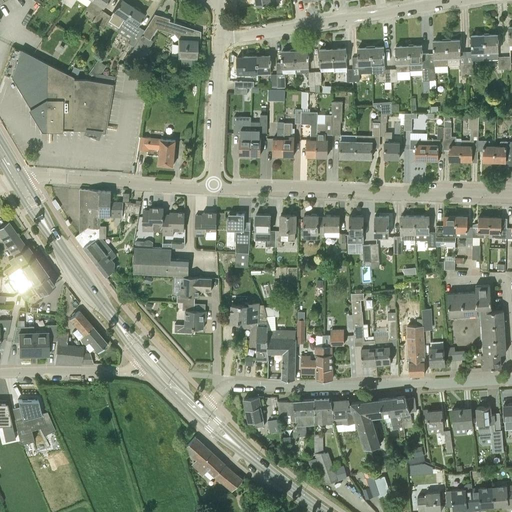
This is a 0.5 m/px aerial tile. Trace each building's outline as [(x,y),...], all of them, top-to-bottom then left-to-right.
[(107,0),(90,0),(87,6),(85,8),(96,15),(92,21),(98,24),(106,13),(102,10),(107,0)] [(106,13),(98,24),(103,28),(105,23),(117,31),(133,6),(123,0),(119,0),(110,16),(106,13)] [(137,25),(144,14),(133,6),(117,31),(130,39),(128,42),(134,46),(144,29),(137,25)] [(134,46),(126,58),(137,66),(153,41),(150,39),(154,31),(155,31),(157,29),(178,35),(177,56),(196,57),(197,42),(200,42),(200,30),(199,32),(187,31),(187,27),(169,21),(169,19),(154,14),(144,29),(134,46)] [(498,69),(505,69),(505,56),(498,56),(498,51),(498,42),(498,39),(497,39),(497,34),(484,35),(485,59),(498,59),(498,69)] [(472,59),(485,59),(484,35),(471,35),(472,59)] [(428,53),(429,80),(435,79),(435,65),(448,65),(447,40),(434,41),(434,46),(433,46),(433,49),(434,49),(434,53),(428,53)] [(461,74),(467,74),(466,62),(460,62),(460,48),(460,45),(459,40),(447,40),(448,65),(460,64),(461,74)] [(422,45),(409,46),(410,70),(423,69),(423,80),(429,80),(428,53),(423,53),(423,50),(422,50),(422,45)] [(410,70),(409,46),(396,46),(397,69),(391,69),(391,81),(397,81),(397,71),(410,70)] [(359,73),(372,72),(371,47),(358,48),(358,53),(357,53),(357,56),(358,56),(359,68),(352,68),(353,81),(360,81),(359,73)] [(385,81),(391,81),(391,69),(385,69),(384,55),(385,55),(385,52),(384,52),(384,47),(371,47),(372,72),(385,72),(385,81)] [(333,65),(346,65),(346,56),(347,56),(347,53),(346,54),(346,48),(333,49),(333,65)] [(333,49),(320,49),(320,66),(333,65),(333,49)] [(11,78),(42,129),(84,129),(84,132),(85,132),(86,129),(92,130),(89,139),(94,140),(97,131),(105,132),(111,83),(85,79),(73,79),(74,77),(55,68),(46,63),(21,50),(11,78)] [(295,67),(295,50),(282,51),(282,56),(281,56),(281,59),(282,59),(282,62),(277,62),(277,74),(277,86),(286,86),(285,73),(283,73),(283,68),(295,67)] [(308,50),(295,50),(295,67),(295,72),(308,72),(308,50)] [(271,63),(271,61),(270,61),(270,55),(257,56),(258,73),(270,72),(270,63),(271,63)] [(244,56),(245,73),(258,73),(257,56),(244,56)] [(94,74),(100,74),(105,66),(97,61),(87,75),(88,76),(90,77),(94,74)] [(79,69),(73,67),(70,73),(76,76),(79,69)] [(268,100),(284,100),(284,89),(268,88),(268,100)] [(332,101),(332,114),(332,134),(340,134),(341,121),(342,121),(343,101),(332,101)] [(381,102),(381,111),(381,114),(387,114),(392,114),(392,111),(392,104),(392,102),(381,102)] [(306,156),(316,156),(317,122),(318,111),(301,111),(301,122),(301,123),(309,123),(311,124),(310,139),(306,139),(306,156)] [(461,145),(461,160),(472,160),(472,150),(478,150),(478,140),(479,114),(469,113),(469,128),(471,128),(470,139),(461,139),(461,145)] [(326,134),(332,134),(332,114),(325,114),(325,122),(317,122),(316,156),(327,156),(327,139),(326,139),(326,134)] [(261,138),(260,138),(260,132),(267,132),(267,120),(267,115),(261,115),(261,120),(261,122),(251,122),(250,154),(261,155),(261,138)] [(239,154),(250,154),(251,122),(241,121),(241,116),(234,116),(234,133),(240,133),(240,137),(239,154)] [(278,128),(277,128),(277,138),(273,138),(273,155),(283,155),(284,121),(278,121),(278,128)] [(284,121),(283,155),(294,155),(294,135),(292,135),(292,122),(285,122),(285,121),(284,121)] [(427,139),(427,159),(438,159),(438,149),(444,149),(444,126),(438,126),(437,139),(433,139),(433,138),(427,138),(427,139)] [(461,160),(461,145),(455,145),(455,141),(456,141),(456,136),(451,135),(451,126),(444,126),(444,149),(449,149),(449,159),(461,160)] [(355,157),(356,141),(356,134),(341,134),(340,140),(340,157),(355,157)] [(392,135),(386,135),(385,135),(385,141),(384,158),(399,158),(400,142),(392,142),(392,135)] [(173,165),(176,140),(161,139),(161,138),(150,136),(150,137),(142,136),(140,136),(139,143),(138,148),(148,150),(149,147),(160,149),(158,164),(173,165)] [(427,159),(427,139),(410,138),(410,149),(415,149),(415,159),(427,159)] [(478,140),(478,150),(483,151),(483,160),(494,161),(494,146),(489,146),(489,140),(478,140)] [(371,158),(372,141),(356,141),(355,157),(371,157),(371,158)] [(494,146),(494,161),(506,161),(506,151),(511,152),(511,141),(501,141),(501,146),(494,146)] [(75,236),(83,246),(95,237),(97,237),(97,227),(98,215),(98,214),(97,214),(99,190),(80,188),(80,233),(75,236)] [(111,191),(99,190),(97,214),(98,214),(98,215),(122,216),(122,211),(123,202),(110,202),(111,191)] [(140,204),(123,202),(122,211),(133,213),(139,214),(140,204)] [(142,231),(162,231),(162,230),(163,208),(150,207),(150,213),(149,213),(144,213),(143,213),(142,231)] [(164,208),(163,208),(162,230),(162,231),(163,231),(163,235),(174,235),(174,231),(174,229),(184,230),(185,212),(170,212),(170,216),(169,216),(169,217),(164,217),(164,216),(164,208)] [(129,221),(129,217),(132,218),(133,213),(122,211),(122,216),(122,220),(129,221)] [(195,236),(205,236),(205,232),(216,233),(217,223),(217,213),(202,212),(202,218),(201,218),(196,218),(195,218),(195,236)] [(244,230),(244,213),(242,213),(238,213),(236,213),(236,215),(230,215),(230,227),(230,230),(237,230),(236,250),(236,251),(249,251),(250,230),(244,230)] [(270,228),(270,214),(256,214),(256,238),(265,238),(265,245),(277,246),(277,230),(270,230),(270,228)] [(281,214),(281,228),(281,230),(277,230),(277,246),(283,246),(283,239),(295,238),(295,215),(281,214)] [(311,215),(306,215),(304,215),(304,239),(317,239),(317,230),(324,230),(324,217),(318,217),(318,215),(317,215),(317,214),(311,214),(311,215)] [(340,230),(340,215),(331,215),(331,214),(326,214),(326,215),(324,215),(324,217),(324,230),(340,230)] [(349,215),(349,234),(347,234),(348,243),(364,243),(364,234),(364,215),(349,215)] [(389,236),(389,215),(374,215),(375,236),(389,236)] [(415,233),(415,216),(401,216),(401,233),(415,233)] [(429,233),(429,216),(415,216),(415,233),(429,233)] [(456,230),(456,216),(444,216),(445,225),(439,225),(436,225),(436,236),(436,240),(450,240),(451,234),(450,234),(450,230),(456,230)] [(462,235),(473,235),(473,225),(467,225),(468,216),(456,216),(456,230),(462,230),(462,235)] [(483,231),(489,231),(490,217),(478,217),(478,226),(473,225),(473,235),(483,236),(483,231)] [(501,217),(490,217),(489,231),(496,231),(496,236),(506,237),(507,226),(501,226),(501,217)] [(6,275),(35,256),(28,246),(24,248),(20,242),(22,241),(8,222),(0,227),(0,236),(14,256),(8,260),(11,265),(3,270),(6,275)] [(97,237),(98,237),(106,237),(106,232),(99,232),(99,227),(97,227),(97,237)] [(394,252),(402,253),(402,236),(394,236),(394,252)] [(436,246),(436,240),(436,236),(428,236),(427,246),(436,246)] [(100,268),(106,276),(114,270),(115,263),(112,259),(117,255),(112,249),(105,254),(101,249),(105,246),(98,237),(97,237),(95,237),(83,246),(96,262),(100,267),(100,268)] [(370,244),(371,261),(372,261),(372,268),(380,267),(378,243),(370,244)] [(364,262),(371,261),(370,244),(362,244),(364,262)] [(133,273),(188,276),(189,258),(171,258),(171,247),(163,247),(143,246),(135,245),(134,245),(133,273)] [(473,245),(472,258),(480,259),(481,245),(473,245)] [(235,265),(248,266),(249,251),(236,251),(235,265)] [(35,256),(6,275),(9,279),(7,280),(13,290),(29,279),(31,283),(47,272),(46,272),(35,256)] [(455,260),(445,259),(445,261),(439,261),(440,268),(441,269),(455,269),(455,260)] [(39,295),(54,284),(55,284),(55,283),(54,284),(53,282),(54,281),(52,278),(50,278),(47,273),(47,272),(31,283),(18,292),(24,300),(36,291),(39,295)] [(212,277),(185,276),(184,282),(181,282),(180,296),(177,295),(177,302),(182,302),(195,303),(195,296),(199,296),(199,288),(203,288),(203,290),(211,290),(212,277)] [(450,316),(478,313),(477,307),(491,307),(490,284),(482,285),(482,287),(476,288),(476,285),(475,285),(476,291),(448,293),(450,316)] [(350,293),(355,340),(358,340),(358,337),(364,337),(361,311),(361,299),(364,299),(363,293),(356,293),(350,293)] [(194,310),(195,303),(182,302),(182,310),(186,310),(185,332),(193,332),(193,328),(203,328),(204,317),(206,317),(206,310),(194,310)] [(263,304),(260,304),(260,303),(245,302),(245,305),(231,305),(231,320),(238,320),(238,327),(245,327),(252,328),(252,320),(267,321),(267,316),(263,304)] [(267,316),(273,316),(273,307),(264,307),(267,316)] [(423,318),(423,325),(423,341),(430,341),(430,329),(432,329),(431,308),(422,308),(423,318)] [(92,326),(79,310),(70,317),(79,328),(75,331),(74,332),(79,339),(83,334),(92,326)] [(481,354),(482,368),(501,366),(500,353),(506,352),(503,310),(480,311),(484,354),(481,354)] [(388,313),(388,335),(375,336),(375,340),(377,363),(391,362),(390,347),(389,338),(397,338),(396,312),(388,313)] [(0,337),(7,338),(11,319),(0,319),(0,337)] [(270,340),(270,330),(268,329),(267,321),(252,320),(252,328),(253,328),(253,339),(251,339),(251,341),(269,342),(269,340),(270,340)] [(47,331),(33,332),(34,354),(49,354),(48,341),(57,341),(58,331),(57,331),(57,324),(47,325),(47,331)] [(425,373),(423,341),(423,325),(417,325),(407,325),(410,374),(425,373)] [(19,355),(34,354),(33,332),(33,326),(16,326),(12,341),(12,342),(18,342),(19,355)] [(79,339),(84,345),(89,342),(91,344),(97,351),(107,343),(92,326),(83,334),(79,339)] [(296,330),(282,330),(270,330),(270,340),(269,340),(269,342),(269,353),(283,353),(282,378),(295,379),(296,330)] [(66,332),(58,331),(57,341),(54,362),(64,362),(72,363),(74,346),(65,345),(66,332)] [(322,334),(323,346),(317,346),(317,353),(317,359),(317,363),(323,363),(324,368),(332,368),(332,346),(332,344),(344,344),(344,334),(322,334)] [(375,340),(368,340),(364,340),(364,345),(364,347),(363,347),(363,348),(361,348),(362,364),(377,363),(375,340)] [(268,360),(269,353),(269,342),(251,341),(251,346),(257,346),(256,360),(268,360)] [(82,353),(84,346),(74,346),(72,363),(81,363),(82,353)] [(430,347),(431,365),(445,364),(444,346),(430,347)] [(81,363),(93,364),(93,363),(90,353),(82,353),(81,363)] [(332,379),(332,368),(324,368),(323,363),(317,363),(317,359),(311,359),(311,355),(302,355),(301,363),(301,373),(317,373),(317,379),(332,379)] [(406,398),(406,395),(393,397),(398,428),(399,428),(400,435),(404,434),(402,420),(411,419),(410,413),(416,412),(414,397),(406,398)] [(263,425),(259,396),(244,398),(248,422),(253,420),(254,426),(256,427),(263,425)] [(393,397),(379,399),(384,415),(383,415),(384,417),(385,417),(386,423),(391,422),(393,429),(398,428),(393,397)] [(37,398),(17,398),(22,417),(15,419),(21,443),(34,439),(30,425),(43,422),(37,398)] [(329,398),(314,399),(315,424),(315,422),(335,422),(334,421),(335,417),(334,401),(331,401),(329,401),(329,398)] [(16,433),(6,399),(0,399),(0,424),(2,424),(5,434),(16,433)] [(314,399),(294,400),(295,419),(297,436),(307,436),(306,425),(315,424),(314,399)] [(384,415),(379,399),(371,400),(370,400),(351,402),(365,447),(380,445),(371,417),(383,415),(384,415)] [(295,419),(294,400),(279,401),(280,420),(295,419)] [(336,424),(344,424),(345,430),(356,429),(355,422),(349,400),(334,401),(335,417),(334,421),(335,422),(336,424)] [(511,403),(510,404),(503,405),(505,428),(511,427),(511,403)] [(504,450),(503,438),(502,428),(499,428),(495,426),(494,426),(494,424),(495,424),(494,412),(491,413),(490,406),(476,407),(477,417),(478,424),(479,424),(479,425),(478,425),(479,433),(480,441),(483,444),(492,443),(493,451),(504,450)] [(467,433),(466,427),(473,426),(471,407),(471,410),(465,411),(465,408),(452,409),(454,434),(467,433)] [(441,432),(441,426),(443,426),(442,410),(428,411),(428,409),(423,409),(424,421),(429,421),(429,427),(429,433),(441,432)] [(270,432),(282,430),(280,418),(268,420),(270,432)] [(447,451),(453,450),(450,430),(444,430),(447,451)] [(316,453),(323,453),(323,435),(315,435),(316,451),(316,453)] [(197,460),(194,463),(192,464),(203,475),(208,470),(233,491),(242,479),(231,470),(195,436),(186,446),(190,452),(197,460)] [(412,448),(414,457),(424,455),(422,446),(412,448)] [(328,453),(323,453),(316,453),(318,457),(321,469),(326,484),(338,480),(333,468),(328,453)] [(424,455),(414,457),(414,458),(409,459),(410,463),(425,460),(424,455)] [(313,471),(321,469),(318,457),(309,459),(313,471)] [(362,464),(366,477),(372,475),(368,462),(362,464)] [(410,475),(426,474),(424,463),(409,465),(410,475)] [(385,475),(373,479),(380,499),(388,496),(391,495),(385,475)] [(465,511),(474,510),(472,488),(472,483),(470,483),(467,483),(465,484),(464,489),(452,490),(453,509),(464,508),(465,511)] [(506,507),(511,506),(511,484),(502,485),(493,486),(494,505),(506,504),(506,507)] [(372,496),(369,486),(367,487),(363,488),(366,498),(372,496)] [(493,486),(472,488),(474,510),(483,509),(483,506),(494,505),(493,486)] [(417,497),(418,511),(435,511),(442,511),(439,491),(424,492),(424,496),(417,497)]
